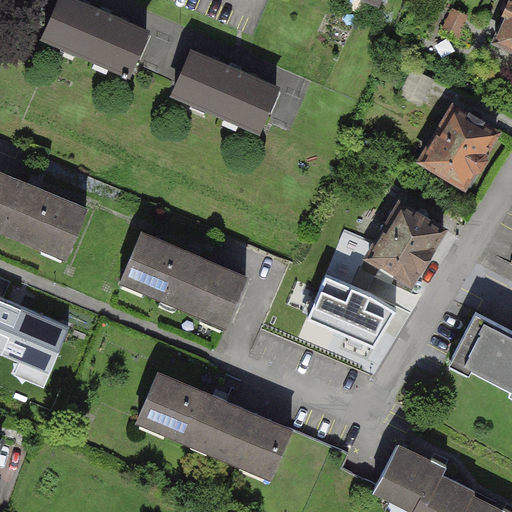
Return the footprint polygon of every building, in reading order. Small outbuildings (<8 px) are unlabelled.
[(153,28),(88,0),(57,0),(40,40),(131,79),(153,28)] [(511,50),(511,0),(492,41),(511,50)] [(285,86),(188,44),(168,90),(265,132),(285,86)] [(466,191),(502,130),(453,101),(417,162),(466,191)] [(98,208),(0,167),(0,230),(75,262),(98,208)] [(412,287),(448,226),(399,197),(363,259),(412,287)] [(146,231),(124,284),(233,328),(255,275),(146,231)] [(72,329),(0,299),(0,354),(14,360),(9,372),(47,388),(72,329)] [(511,332),(475,315),(451,363),(511,393),(511,332)] [(298,430),(158,372),(136,422),(277,481),(298,430)] [(446,466),(398,441),(371,493),(407,511),(463,511),(474,491),(441,474),(446,466)] [(511,511),(474,493),(464,511),(511,511)]
